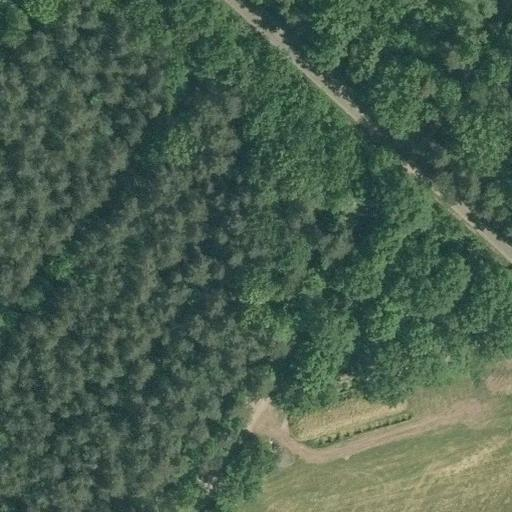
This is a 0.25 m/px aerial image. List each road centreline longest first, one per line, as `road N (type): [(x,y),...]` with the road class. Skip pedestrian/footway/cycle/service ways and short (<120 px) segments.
road 1 (track): [(407,159),(195,511)]
road 2 (unclassified): [(511,254),(239,0)]
road 3 (track): [(499,0),(407,159)]
